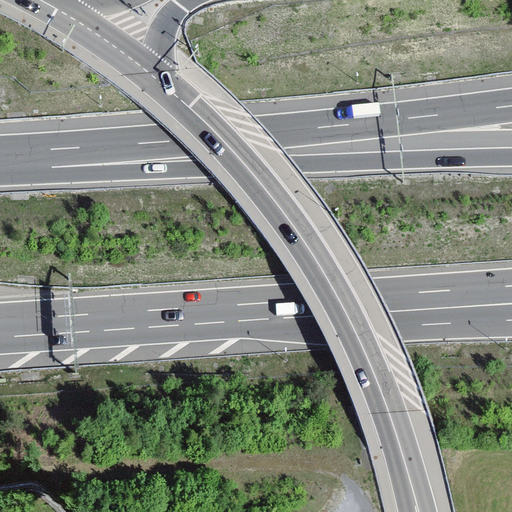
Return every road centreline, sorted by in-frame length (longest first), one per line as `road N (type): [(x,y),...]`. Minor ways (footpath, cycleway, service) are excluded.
road 1 (secondary): [(149,72),(225,142),(310,251),(370,364),(418,511)]
road 2 (motorway): [(511,104),(0,157)]
road 3 (motorway): [(511,147),(0,163)]
road 4 (motorway): [(0,328),(383,301)]
road 5 (motorway): [(383,301),(511,289)]
road 6 (motorway): [(383,301),(511,309)]
